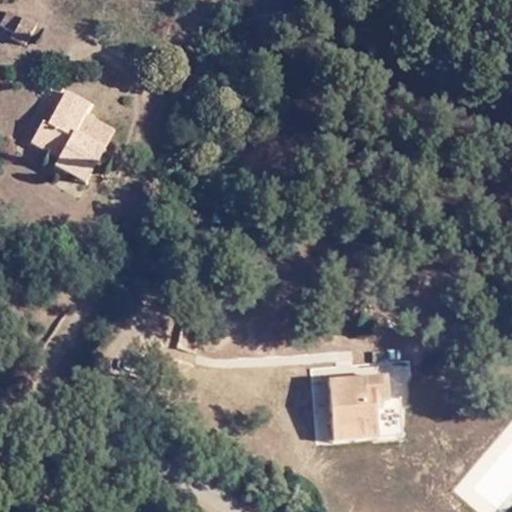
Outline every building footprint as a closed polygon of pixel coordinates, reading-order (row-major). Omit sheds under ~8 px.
[(18,55),(31,36),(2,18),(0,21),(0,34),(7,39),(2,45),(18,55)] [(84,184),(104,150),(74,134),(85,113),(90,104),(65,91),(48,126),(42,123),(41,122),(31,143),(59,159),(54,167),(84,184)] [(74,134),(104,150),(114,131),(114,130),(90,116),(85,113),(74,134)] [(369,309),(359,305),(353,314),(367,322),(370,316),(367,314),(369,309)] [(333,386),(338,432),(366,431),(366,436),(382,434),(380,406),(392,405),(390,381),(333,386)] [(366,431),(338,432),(339,447),(383,442),(382,434),(366,436),(366,431)]
